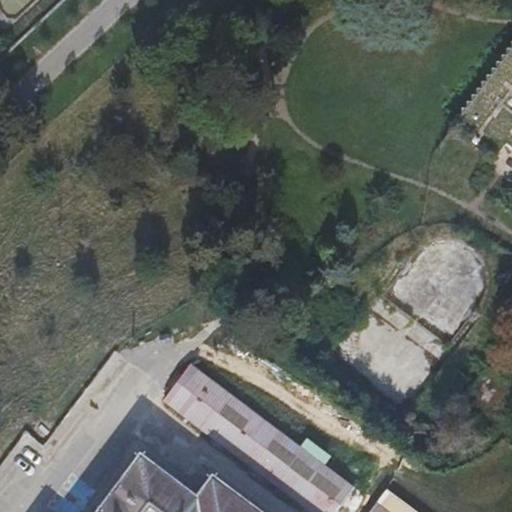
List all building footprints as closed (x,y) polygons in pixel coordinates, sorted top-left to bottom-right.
[(511,42),(511,49),(506,49),(506,56),(501,56),(501,62),(496,63),(496,69),(490,70),(491,76),(485,77),(486,83),(480,83),(481,90),(475,90),(476,97),(470,98),(471,104),(464,105),(466,111),(459,111),(460,117),(454,118),(455,124),(498,156),(507,145),(511,148),(511,42)] [(209,219),(199,237),(216,248),(227,230),(209,219)] [(384,511),(189,365),(162,403),(306,511),(384,511)] [(486,369),(460,400),(485,422),(511,392),(486,369)] [(144,455),(140,452),(137,456),(134,454),(131,459),(134,461),(96,511),(254,511),(213,482),(217,477),(212,474),(210,477),(207,476),(203,481),(206,483),(195,499),(141,459),(144,455)]
